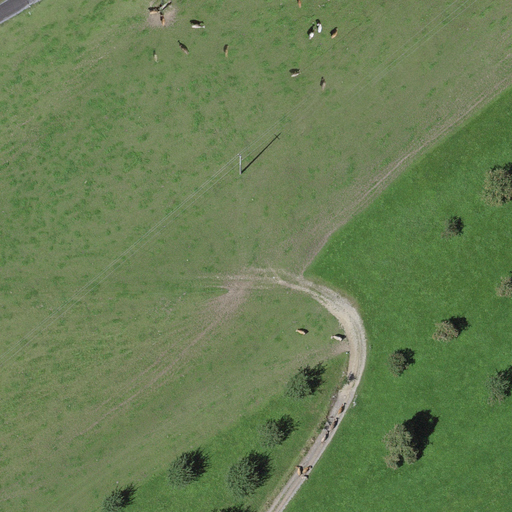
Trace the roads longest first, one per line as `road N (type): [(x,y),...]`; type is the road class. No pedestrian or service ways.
road 1 (track): [(330,298),(203,281),(0,304)]
road 2 (track): [(330,298),(358,330),(362,373),(279,511)]
